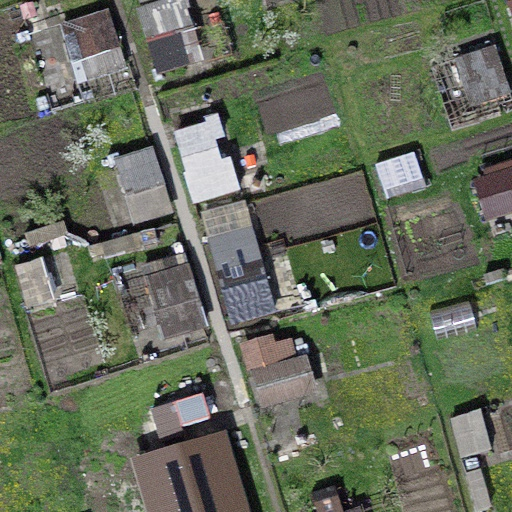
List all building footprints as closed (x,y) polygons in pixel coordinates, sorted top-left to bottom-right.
[(65,0),(71,19),(110,7),(108,0),(65,0)] [(140,10),(136,11),(154,70),(151,71),(155,82),(164,80),(162,75),(203,62),(201,56),(218,51),(209,24),(193,29),(187,10),(193,8),(190,0),(138,0),(137,1),(140,10)] [(19,4),(23,19),(34,17),(31,2),(19,4)] [(127,71),(109,11),(60,25),(78,85),(127,71)] [(20,44),(31,41),(28,32),(17,36),(20,44)] [(46,48),(52,63),(59,60),(54,45),(46,48)] [(511,109),(511,98),(496,46),(431,66),(451,129),(511,109)] [(65,106),(62,94),(49,97),(52,109),(65,106)] [(48,109),(45,98),(36,100),(39,112),(48,109)] [(191,207),(240,193),(231,159),(222,162),(216,143),(225,140),(218,115),(204,119),(205,125),(174,134),(186,175),(182,176),(191,207)] [(88,145),(80,116),(42,127),(50,156),(88,145)] [(355,164),(346,140),(312,151),(321,176),(355,164)] [(135,229),(174,217),(153,148),(120,158),(119,153),(100,158),(104,170),(116,167),(135,229)] [(426,189),(415,153),(374,166),(385,201),(426,189)] [(511,214),(511,161),(482,172),(486,181),(473,186),(486,223),(511,214)] [(334,178),(337,188),(356,184),(353,173),(334,178)] [(307,207),(319,205),(316,187),(304,189),(307,207)] [(25,234),(30,250),(69,238),(63,222),(25,234)] [(231,326),(276,314),(252,227),(208,239),(231,326)] [(161,244),(157,230),(82,250),(86,265),(161,244)] [(167,343),(209,330),(186,255),(143,269),(167,343)] [(395,288),(388,259),(360,266),(368,295),(395,288)] [(54,305),(42,261),(14,268),(26,312),(54,305)] [(483,277),(486,285),(505,279),(502,271),(483,277)] [(476,333),(469,301),(430,310),(437,342),(476,333)] [(305,332),(319,329),(317,319),(303,322),(305,332)] [(240,346),(261,412),(319,393),(307,356),(298,359),(292,340),(275,345),(272,336),(240,346)] [(210,420),(203,396),(175,405),(183,429),(210,420)] [(450,421),(460,460),(492,452),(482,413),(450,421)] [(278,463),(301,457),(298,446),(276,452),(278,463)] [(464,463),(466,472),(477,470),(475,461),(464,463)] [(477,511),(481,511),(492,509),(481,472),(467,477),(477,511)] [(359,511),(359,510),(353,511),(342,511),(334,486),(309,494),(315,511),(359,511)]
